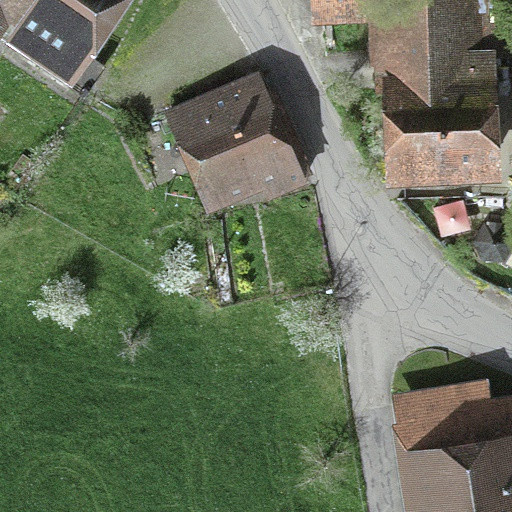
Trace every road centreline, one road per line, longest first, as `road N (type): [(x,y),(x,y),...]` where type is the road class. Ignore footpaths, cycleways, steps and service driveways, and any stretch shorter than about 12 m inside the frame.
road 1 (residential): [(392,511),(369,340),(379,230)]
road 2 (unclassified): [(250,0),(379,230)]
road 3 (unclassified): [(379,230),(435,289),(511,339)]
